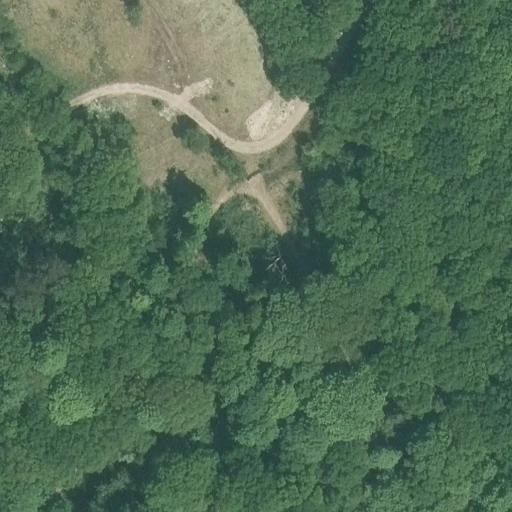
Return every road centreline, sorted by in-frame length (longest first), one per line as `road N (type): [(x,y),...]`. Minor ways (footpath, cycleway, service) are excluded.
road 1 (track): [(0,480),(159,278),(228,144)]
road 2 (track): [(0,152),(69,100),(116,87),(157,96),(228,144)]
road 3 (track): [(251,154),(306,97),(363,0)]
